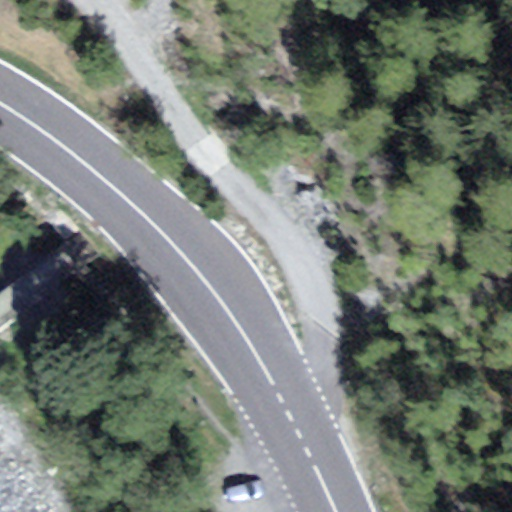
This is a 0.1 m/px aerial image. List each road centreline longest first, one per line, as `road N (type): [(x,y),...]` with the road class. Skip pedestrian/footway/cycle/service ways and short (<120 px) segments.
road 1 (tertiary): [(0,95),(152,212),(229,309),(312,451),(336,511)]
road 2 (track): [(293,416),(332,345),(286,226),(94,0)]
